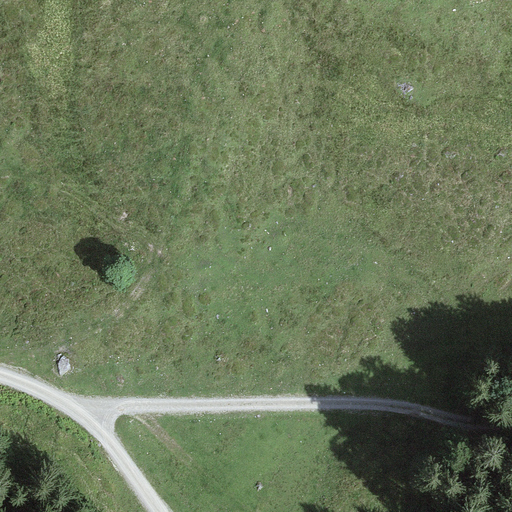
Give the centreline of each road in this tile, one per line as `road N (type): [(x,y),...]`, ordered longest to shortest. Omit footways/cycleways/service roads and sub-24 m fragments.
road 1 (track): [(85,410),(315,403),(511,417)]
road 2 (track): [(85,410),(166,511)]
